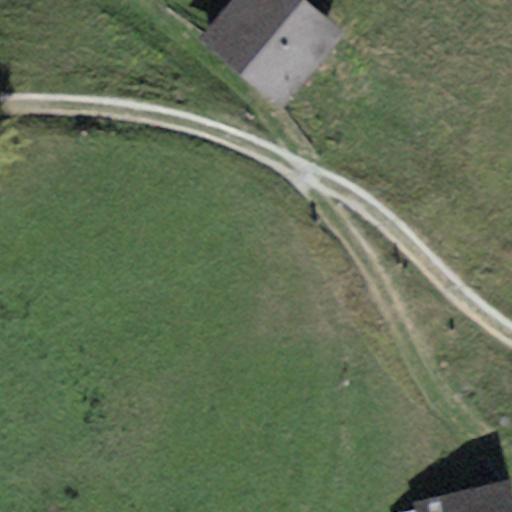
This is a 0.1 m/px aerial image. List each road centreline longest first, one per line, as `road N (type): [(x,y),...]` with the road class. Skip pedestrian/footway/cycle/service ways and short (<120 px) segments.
road 1 (track): [(511,461),(431,386),(363,252),(252,92),(149,0)]
road 2 (track): [(511,329),(383,214),(247,139),(192,116),(107,100),(0,99)]
